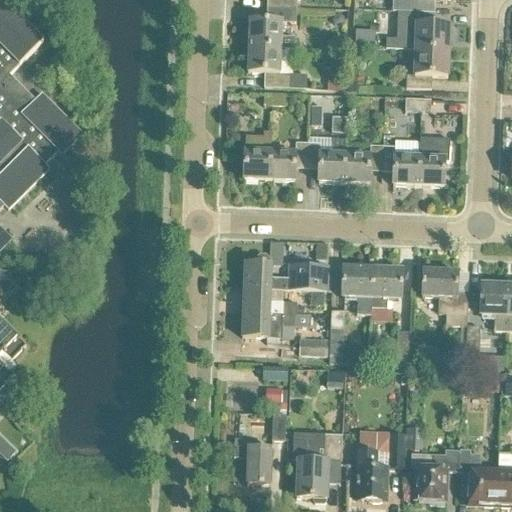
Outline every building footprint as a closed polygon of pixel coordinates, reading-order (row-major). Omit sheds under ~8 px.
[(267,0),(267,13),(297,14),(297,0),(267,0)] [(392,16),(397,16),(434,17),(435,5),(451,5),(450,0),(406,0),(404,0),(401,0),(397,1),(393,4),(393,9),(392,16)] [(0,255),(12,245),(0,231),(0,214),(4,211),(8,214),(49,173),(46,170),(53,162),(58,157),(62,161),(83,140),(42,98),(36,105),(10,79),(43,45),(0,1),(0,110),(1,112),(0,113),(0,255)] [(250,26),(249,52),(292,53),(295,54),(296,42),(282,41),(282,27),(296,28),(297,14),(267,13),(267,27),(250,26)] [(449,56),(450,31),(434,30),(434,17),(397,16),(396,44),(385,44),(385,54),(415,55),(449,56)] [(334,21),(332,25),(334,29),(338,31),(343,30),(344,26),(343,21),(339,19),(334,21)] [(292,53),(249,52),(248,78),(265,78),(264,92),(306,94),(307,81),(291,80),(292,53)] [(449,56),(415,55),(414,80),(406,80),(406,93),(431,94),(432,82),(448,82),(449,56)] [(327,95),(344,96),(344,83),(328,82),(327,95)] [(264,111),(289,112),(289,99),(264,98),(264,111)] [(405,116),(431,117),(431,105),(406,104),(405,116)] [(333,123),(332,139),(345,139),(346,123),(333,123)] [(244,185),(269,186),(270,157),(273,157),(273,137),(266,137),(266,142),(257,142),(252,144),(248,150),(247,156),(245,156),(244,185)] [(419,163),(418,192),(444,192),(445,167),(449,167),(450,144),(420,143),(419,163)] [(318,188),(344,189),(345,160),(344,160),(345,145),(333,144),(332,159),(320,159),(320,149),(308,148),(307,174),(319,174),(318,188)] [(295,173),(307,174),(308,148),(296,148),(296,158),(273,157),(270,157),(269,186),(294,187),(295,173)] [(370,176),(382,176),(383,151),(371,151),(370,161),(345,160),(344,189),(369,190),(370,176)] [(393,191),(418,192),(419,163),(394,162),(395,152),(383,151),(382,176),(394,177),(393,191)] [(245,269),(244,294),(271,295),(327,297),(328,272),(301,271),(289,271),(289,284),(271,283),(271,270),(270,270),(270,264),(266,260),(260,260),(256,264),(255,270),(245,269)] [(371,303),(372,274),(343,273),(342,302),(357,303),(357,320),(370,321),(371,303)] [(402,275),(372,274),(371,303),(401,304),(402,275)] [(447,319),(446,331),(466,331),(467,298),(457,297),(458,277),(423,276),(422,302),(440,303),(439,319),(447,319)] [(494,337),(507,337),(508,291),(481,290),(480,320),(494,321),(494,337)] [(244,294),(243,318),(296,320),(296,311),(296,308),(270,307),(271,295),(244,294)] [(296,311),(296,320),(304,320),(304,311),(296,311)] [(329,361),(342,361),(344,316),(331,316),(329,361)] [(296,320),(243,318),(242,342),(282,344),(282,331),(296,332),(296,320)] [(304,320),(296,320),(296,333),(310,334),(310,320),(304,320)] [(0,368),(9,377),(16,370),(11,365),(26,351),(0,324),(0,368)] [(465,362),(479,362),(480,332),(466,332),(465,362)] [(396,364),(409,364),(410,337),(397,337),(396,364)] [(299,362),(327,363),(328,345),(300,344),(299,362)] [(0,393),(12,381),(8,377),(9,377),(0,368),(0,393)] [(287,386),(287,373),(262,372),(262,386),(287,386)] [(328,390),(344,390),(344,377),(328,376),(328,390)] [(477,397),(499,397),(499,385),(477,385),(477,397)] [(265,393),(265,407),(282,407),(282,394),(265,393)] [(272,446),(285,446),(286,421),(273,421),(272,446)] [(405,455),(423,455),(423,434),(406,434),(405,455)] [(389,439),(388,473),(404,473),(405,453),(404,453),(404,440),(393,440),(393,439),(389,439)] [(295,447),(294,466),(298,466),(298,471),(299,471),(299,480),(298,480),(297,503),(313,504),(313,508),(315,509),(324,509),(326,508),(326,504),(327,504),(327,488),(339,488),(339,490),(340,490),(342,441),(324,440),(323,466),(319,466),(320,448),(295,447)] [(234,463),(248,464),(247,489),(271,490),(272,454),(252,453),(235,452),(234,463)] [(7,465),(15,457),(11,453),(3,461),(7,465)] [(387,491),(388,473),(377,473),(377,458),(359,457),(358,473),(356,473),(356,486),(359,486),(358,506),(369,506),(372,508),(379,509),(382,506),(385,506),(385,491),(387,491)] [(457,478),(458,462),(458,457),(445,457),(445,462),(412,460),(412,472),(418,472),(416,506),(429,506),(429,511),(444,511),(445,477),(457,478)] [(491,511),(493,511),(496,511),(497,477),(479,476),(479,460),(459,460),(459,462),(458,462),(457,478),(458,478),(470,479),(469,509),(480,510),(482,511),(491,511)] [(511,511),(511,477),(497,477),(496,511),(498,511),(509,511),(511,511)]
